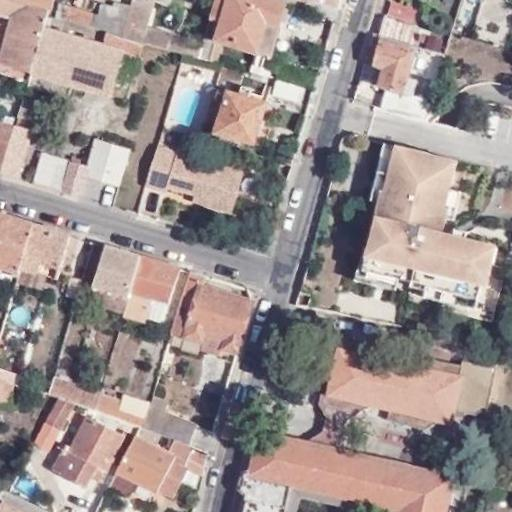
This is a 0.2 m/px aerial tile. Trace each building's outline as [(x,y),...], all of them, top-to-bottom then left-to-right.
[(0,0),(0,10),(12,14),(0,54),(0,66),(30,75),(43,32),(50,13),(3,0),(0,0)] [(3,0),(50,13),(53,0),(3,0)] [(118,40),(140,46),(182,56),(195,59),(200,43),(159,29),(145,29),(152,2),(152,0),(129,0),(127,8),(118,40)] [(269,56),(284,5),(267,0),(212,0),(201,38),(269,56)] [(305,0),(336,8),(338,0),(305,0)] [(67,7),(62,23),(95,33),(118,40),(127,8),(111,4),(110,8),(97,4),(94,15),(67,7)] [(385,15),(379,36),(408,44),(414,24),(385,15)] [(91,46),(43,32),(30,75),(108,100),(121,55),(136,60),(140,46),(118,40),(95,33),(91,46)] [(386,68),(381,86),(388,88),(404,93),(415,51),(383,42),(375,65),(386,68)] [(200,43),(195,59),(199,60),(203,44),(200,43)] [(433,52),(428,71),(421,69),(419,76),(409,74),(404,93),(388,88),(382,107),(423,118),(427,108),(443,55),(433,52)] [(443,55),(427,108),(423,118),(426,119),(444,54),(443,55)] [(296,100),(300,85),(276,79),(272,94),(296,100)] [(212,89),(200,131),(209,133),(221,91),(212,89)] [(263,103),(225,92),(212,134),(252,144),(263,103)] [(13,127),(0,167),(0,172),(16,177),(31,123),(16,119),(13,127)] [(0,167),(13,127),(0,122),(0,167)] [(40,154),(32,182),(78,195),(83,177),(116,187),(127,148),(94,138),(85,166),(40,154)] [(387,183),(396,146),(384,143),(375,179),(387,183)] [(156,146),(145,186),(165,191),(167,186),(194,193),(202,196),(200,202),(231,211),(242,171),(156,146)] [(456,162),(396,146),(387,183),(384,191),(382,190),(379,202),(376,216),(378,216),(370,248),(364,269),(399,279),(412,282),(411,285),(428,290),(429,286),(446,290),(477,298),(479,288),(483,273),(489,274),(496,246),(443,233),(446,218),(448,208),(445,207),(449,190),(456,162)] [(384,191),(387,183),(375,179),(369,199),(379,202),(382,190),(384,191)] [(460,193),(449,190),(445,207),(448,208),(446,218),(453,219),(460,193)] [(202,196),(194,193),(192,200),(200,202),(202,196)] [(19,268),(32,225),(0,215),(0,267),(18,272),(19,268)] [(21,269),(34,225),(32,225),(19,268),(21,269)] [(58,279),(66,250),(71,236),(34,225),(21,269),(53,278),(58,279)] [(76,253),(80,239),(71,236),(66,250),(76,253)] [(93,286),(127,297),(140,256),(114,249),(105,247),(93,286)] [(364,269),(370,248),(365,247),(357,278),(396,290),(399,279),(364,269)] [(140,256),(127,297),(130,298),(142,257),(140,256)] [(165,318),(179,268),(142,257),(130,298),(126,312),(125,316),(147,323),(149,319),(150,313),(156,315),(154,320),(161,323),(162,318),(165,318)] [(50,294),(53,278),(21,269),(17,284),(50,294)] [(222,349),(235,353),(250,303),(201,288),(205,276),(188,271),(170,334),(201,343),(205,335),(224,341),(222,349)] [(485,289),(489,274),(483,273),(479,288),(485,289)] [(75,298),(78,290),(80,280),(75,279),(69,296),(75,298)] [(89,301),(123,311),(127,297),(93,286),(89,301)] [(426,298),(443,302),(446,290),(429,286),(428,290),(426,298)] [(75,298),(72,307),(79,308),(85,292),(78,290),(75,298)] [(473,310),(477,298),(446,290),(443,302),(473,310)] [(442,407),(456,410),(476,415),(488,407),(497,368),(463,360),(462,366),(403,352),(401,361),(362,352),(364,342),(331,334),(327,350),(334,362),(327,394),(322,393),(319,404),(327,416),(323,430),(308,440),(312,442),(312,444),(340,450),(346,421),(359,413),(371,405),(390,410),(387,420),(426,429),(439,422),(442,407)] [(127,373),(138,341),(125,337),(114,369),(127,373)] [(171,377),(196,383),(203,357),(177,351),(171,377)] [(0,378),(13,382),(16,375),(0,370),(0,378)] [(47,392),(57,396),(59,397),(75,402),(93,409),(98,394),(51,376),(47,392)] [(0,400),(14,405),(20,384),(13,382),(0,378),(0,400)] [(93,409),(138,427),(140,427),(147,405),(148,403),(122,395),(120,401),(98,393),(98,394),(93,409)] [(75,402),(59,397),(46,421),(60,429),(61,430),(75,402)] [(178,442),(188,446),(195,423),(147,405),(140,427),(178,442)] [(371,405),(359,413),(387,420),(390,410),(371,405)] [(453,425),(456,410),(442,407),(439,422),(453,425)] [(111,459),(119,463),(134,435),(125,430),(123,434),(89,416),(72,447),(67,445),(52,469),(86,486),(92,476),(101,480),(111,459)] [(60,429),(46,421),(34,444),(48,451),(60,429)] [(400,511),(441,511),(450,475),(340,450),(312,444),(260,432),(249,473),(247,472),(244,475),(240,491),(241,494),(247,496),(243,511),(290,511),(297,485),(401,510),(400,511)] [(119,463),(115,472),(116,473),(134,438),(135,436),(134,435),(119,463)] [(182,466),(186,458),(192,447),(188,446),(178,442),(170,455),(134,438),(116,473),(152,492),(155,487),(171,494),(186,468),(182,466)] [(186,458),(202,466),(205,453),(192,447),(186,458)] [(511,478),(511,474),(470,466),(470,470),(511,478)] [(466,485),(511,495),(511,478),(470,470),(466,485)] [(27,511),(4,500),(0,507),(0,511),(27,511)]
